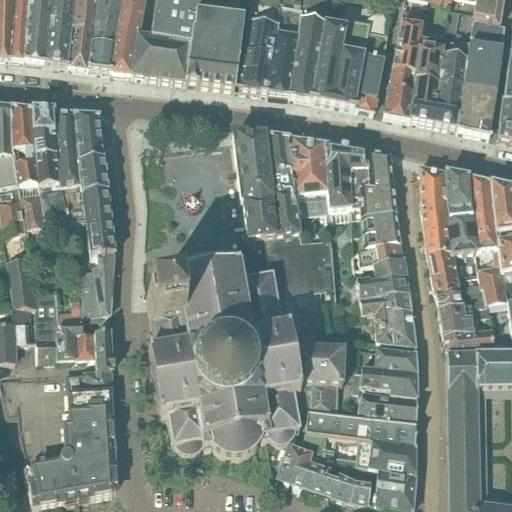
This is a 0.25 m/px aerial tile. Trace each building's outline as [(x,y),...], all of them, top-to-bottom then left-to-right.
[(12,26),(9,66),(23,68),(29,0),(16,0),(16,2),(16,6),(13,6),(12,26)] [(51,0),(29,0),(23,68),(43,70),(51,0)] [(51,0),(43,70),(65,73),(75,0),(51,0)] [(86,77),(96,0),(75,0),(65,73),(86,77)] [(96,0),(86,77),(101,79),(109,80),(120,0),(96,0)] [(120,0),(109,80),(130,82),(136,46),(143,0),(136,0),(135,5),(125,2),(125,0),(120,0)] [(155,0),(148,47),(136,46),(130,82),(144,84),(144,85),(172,89),(185,91),(197,92),(206,23),(195,21),(198,0),(210,0),(215,1),(215,0),(155,0)] [(253,0),(252,15),(237,98),(267,102),(267,101),(281,15),(296,18),(298,0),(253,0)] [(281,15),(267,101),(287,103),(304,0),(298,0),(296,18),(281,15)] [(304,0),(287,103),(309,108),(322,28),(326,0),(304,0)] [(475,1),(471,27),(502,32),(502,26),(499,23),(502,6),(475,1)] [(0,64),(9,66),(13,6),(13,3),(0,3),(0,64)] [(242,27),(206,23),(197,92),(233,97),(242,27)] [(369,30),(346,25),(344,32),(322,28),(309,108),(352,116),(371,120),(376,97),(382,66),(386,41),(367,37),(369,30)] [(503,33),(502,32),(471,27),(468,43),(492,47),(492,54),(501,55),(503,33)] [(421,32),(399,28),(390,75),(417,80),(438,84),(443,49),(443,46),(419,42),(421,32)] [(511,28),(508,60),(505,76),(495,144),(511,148),(511,28)] [(430,131),(454,136),(467,53),(443,49),(438,84),(430,131)] [(486,143),(501,55),(492,54),(467,50),(467,53),(454,136),(486,143)] [(412,104),(417,80),(390,75),(386,99),(412,104)] [(430,131),(438,84),(417,80),(412,104),(408,127),(430,131)] [(381,122),(408,127),(412,104),(386,99),(381,122)] [(0,177),(9,177),(5,115),(0,114),(0,177)] [(9,177),(0,177),(0,237),(0,241),(24,239),(24,236),(20,202),(9,116),(5,115),(9,177)] [(30,118),(9,116),(20,202),(24,236),(44,233),(40,199),(31,118),(30,118)] [(52,120),(31,118),(40,199),(44,233),(44,235),(66,233),(66,231),(61,181),(57,178),(52,120)] [(74,121),(52,120),(57,178),(61,181),(66,231),(84,229),(82,194),(74,121)] [(96,122),(74,121),(82,194),(84,229),(85,229),(88,263),(94,263),(113,261),(105,191),(99,147),(96,122)] [(245,240),(262,239),(272,239),(262,144),(231,141),(233,151),(240,209),(245,240)] [(268,274),(259,275),(260,279),(261,283),(270,282),(271,282),(272,288),(271,288),(274,305),(284,303),(306,298),(300,248),(298,227),(304,226),(304,223),(327,221),(325,199),(294,201),(286,147),(262,144),(272,239),(262,239),(268,274)] [(321,152),(286,147),(294,201),(325,199),(321,152)] [(363,158),(321,152),(325,199),(327,221),(327,224),(328,228),(351,225),(348,194),(365,193),(363,158)] [(388,161),(363,158),(365,193),(391,190),(388,161)] [(420,217),(448,214),(444,180),(418,174),(420,217)] [(444,180),(448,214),(453,256),(454,263),(478,261),(466,184),(444,180)] [(476,186),(466,184),(478,261),(493,259),(494,267),(485,268),(486,274),(478,275),(480,289),(481,294),(483,294),(486,309),(506,306),(511,347),(511,346),(511,303),(505,304),(503,286),(489,190),(485,189),(476,186)] [(365,193),(348,194),(351,225),(361,224),(362,240),(397,238),(392,197),(391,190),(365,193)] [(511,211),(510,194),(489,190),(503,286),(511,284),(511,211)] [(426,259),(453,256),(448,214),(420,217),(422,231),(426,259)] [(362,240),(363,255),(398,252),(398,250),(397,238),(362,240)] [(306,298),(333,293),(329,246),(300,248),(306,298)] [(374,271),(402,269),(402,266),(398,252),(363,255),(363,258),(358,259),(359,273),(374,271)] [(456,275),(454,263),(453,256),(426,259),(429,278),(456,275)] [(149,366),(150,373),(151,380),(149,381),(153,404),(155,404),(158,417),(157,417),(158,425),(166,424),(166,425),(170,446),(171,452),(170,453),(171,455),(173,453),(175,453),(176,455),(178,457),(180,459),(183,460),(185,460),(188,460),(191,460),(193,460),(195,458),(198,457),(199,455),(201,453),(202,453),(203,457),(210,456),(210,454),(213,457),(217,461),(221,463),(226,464),(230,465),(235,465),(240,464),(244,463),(248,460),(252,457),(255,454),(258,450),(259,445),(260,447),(268,445),(267,443),(268,445),(270,447),(271,448),(273,449),(275,450),(278,450),(280,450),(282,450),(284,450),(286,449),(288,447),(289,446),(291,444),(292,442),(292,440),(293,438),(298,437),(296,426),(302,424),(304,417),(304,412),(309,412),(309,416),(335,417),(336,391),(340,391),(342,355),(312,354),(312,339),(287,338),(287,333),(279,335),(275,311),(285,309),(284,303),(274,305),(271,288),(272,288),(271,282),(270,282),(261,283),(260,279),(243,282),(244,287),(239,287),(236,273),(230,274),(230,275),(224,275),(221,259),(182,266),(185,282),(180,283),(173,284),(174,289),(176,298),(172,299),(171,297),(170,296),(169,295),(168,294),(166,293),(164,293),(163,293),(161,293),(159,293),(158,294),(157,295),(155,296),(154,297),(154,299),(153,300),(153,302),(144,304),(149,331),(151,331),(151,334),(147,340),(150,358),(147,359),(148,366),(149,366)] [(95,273),(89,274),(90,277),(96,321),(109,320),(112,276),(113,261),(94,263),(95,273)] [(31,312),(30,302),(26,266),(4,268),(9,315),(12,315),(28,313),(31,312)] [(405,285),(402,269),(374,271),(375,286),(376,288),(405,285)] [(456,275),(429,278),(433,299),(458,297),(481,294),(480,289),(458,293),(456,275)] [(90,277),(72,279),(74,295),(75,296),(77,316),(78,323),(87,322),(96,321),(90,277)] [(369,283),(355,285),(355,290),(357,306),(407,300),(405,285),(376,288),(375,286),(370,287),(369,283)] [(483,294),(481,294),(458,297),(433,299),(436,313),(460,310),(462,324),(471,323),(488,322),(486,309),(483,294)] [(50,300),(30,302),(31,312),(34,312),(35,314),(34,325),(32,325),(33,339),(34,351),(35,368),(56,367),(55,341),(58,341),(58,336),(55,336),(56,329),(58,329),(78,327),(78,323),(77,316),(75,296),(68,297),(71,316),(57,317),(55,299),(50,300)] [(359,321),(372,320),(409,316),(407,300),(357,306),(359,321)] [(275,311),(279,335),(287,333),(286,328),(288,328),(285,309),(275,311)] [(436,313),(439,327),(462,324),(460,310),(436,313)] [(0,369),(14,369),(13,351),(30,350),(28,313),(12,315),(12,330),(0,330),(0,369)] [(411,331),(409,316),(372,320),(373,333),(411,331)] [(439,327),(442,340),(472,337),(471,323),(462,324),(439,327)] [(58,341),(55,341),(56,367),(75,366),(74,341),(80,341),(78,327),(58,329),(56,329),(55,336),(58,336),(58,341)] [(414,353),(411,331),(373,333),(375,349),(414,353)] [(472,337),(442,340),(445,356),(493,354),(490,335),(472,337)] [(108,339),(92,340),(94,365),(94,373),(94,378),(110,377),(110,372),(109,364),(108,339)] [(92,340),(80,341),(74,341),(75,366),(94,365),(92,340)] [(414,360),(386,357),(375,356),(372,375),(415,380),(414,360)] [(511,359),(445,361),(445,378),(446,379),(446,417),(476,416),(475,397),(511,396),(511,359)] [(360,374),(359,378),(358,393),(389,396),(388,401),(415,404),(415,380),(372,375),(360,374)] [(28,476),(24,476),(31,511),(50,511),(55,511),(64,509),(63,504),(74,502),(75,507),(76,507),(75,501),(86,499),(87,505),(93,503),(93,504),(109,501),(109,500),(111,500),(115,495),(115,493),(115,490),(113,459),(112,459),(107,460),(107,453),(113,453),(109,397),(111,397),(110,377),(94,378),(95,390),(83,391),(66,392),(68,421),(62,421),(64,454),(64,460),(63,460),(62,460),(61,461),(60,462),(60,463),(59,463),(59,464),(59,465),(59,466),(59,467),(59,468),(60,469),(56,470),(46,472),(30,475),(29,475),(28,476)] [(65,380),(65,381),(66,392),(83,391),(95,390),(94,378),(84,379),(82,379),(65,380)] [(415,404),(388,401),(361,398),(356,422),(415,431),(415,404)] [(492,511),(477,510),(476,416),(447,417),(447,445),(448,511),(492,511)] [(359,446),(414,453),(415,431),(356,422),(306,417),(304,438),(347,444),(359,446)] [(311,459),(323,464),(331,467),(341,470),(368,474),(374,475),(414,483),(414,453),(359,446),(357,463),(345,462),(347,444),(304,438),(302,455),(311,459)] [(311,459),(302,455),(289,451),(284,464),(280,463),(277,471),(281,473),(278,485),(300,492),(311,459)] [(300,492),(323,500),(330,502),(335,487),(325,484),(328,474),(331,467),(323,464),(311,459),(300,492)] [(339,482),(341,470),(331,467),(328,474),(338,481),(339,482)] [(335,487),(338,481),(328,474),(325,484),(335,487)] [(368,491),(367,511),(368,511),(411,511),(414,483),(374,475),(368,474),(377,476),(375,493),(368,491)] [(349,509),(353,509),(367,511),(368,491),(354,489),(339,482),(338,481),(335,487),(330,502),(349,509)]
